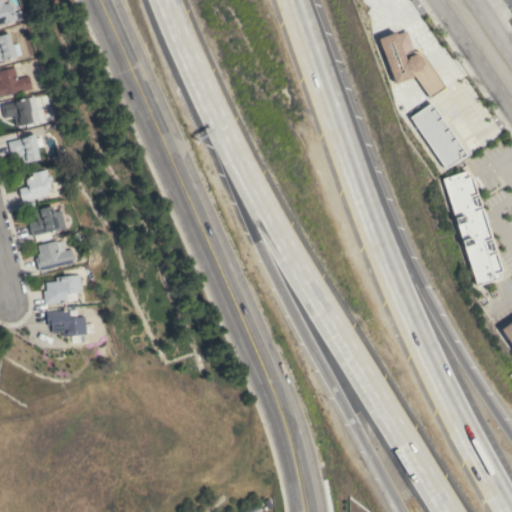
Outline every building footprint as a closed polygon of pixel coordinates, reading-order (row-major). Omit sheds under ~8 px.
[(0,0),(1,0),(3,4),(8,2),(10,5),(11,5),(13,12),(18,11),(20,16),(11,19),(12,21),(4,24),(4,23),(0,24),(0,0)] [(377,38),(394,32),(403,54),(411,51),(414,50),(416,51),(418,51),(420,52),(422,54),(423,55),(445,87),(428,98),(413,76),(394,83),(377,38)] [(0,34),(8,33),(11,44),(12,44),(16,57),(8,60),(8,58),(0,60),(0,34)] [(0,95),(0,70),(13,67),(16,79),(28,76),(31,88),(0,95)] [(39,120),(15,126),(12,115),(3,117),(0,105),(19,100),(19,99),(27,96),(27,97),(33,96),(39,120)] [(408,117),(430,102),(465,154),(444,169),(408,117)] [(26,137),(25,136),(34,134),(35,138),(39,136),(42,146),(36,147),(39,159),(23,163),(23,161),(21,160),(20,157),(21,155),(17,156),(16,153),(10,154),(7,142),(26,137)] [(21,201),(18,188),(27,186),(25,180),(26,179),(26,178),(31,177),(30,172),(45,169),(47,177),(50,176),(51,180),(48,180),(50,187),(46,188),(47,195),(21,201)] [(442,178),(465,171),(467,177),(471,176),(500,270),(497,271),(499,278),(475,285),(442,178)] [(65,228),(49,231),(50,237),(34,241),(33,235),(30,236),(27,222),(36,220),(33,209),(51,205),(52,212),(60,210),(65,228)] [(37,270),(35,257),(37,257),(36,254),(38,253),(36,244),(55,240),(55,242),(62,240),(64,250),(70,249),(73,262),(37,270)] [(42,291),(45,290),(44,282),(55,281),(54,277),(78,274),(80,291),(76,292),(76,300),(66,301),(43,304),(42,291)] [(75,309),(76,317),(84,316),(84,323),(92,323),(93,332),(85,333),(83,334),(83,341),(71,342),(70,335),(61,336),(61,332),(51,333),(50,325),(46,325),(45,311),(75,309)] [(511,320),(511,346),(500,329),(511,320)]
